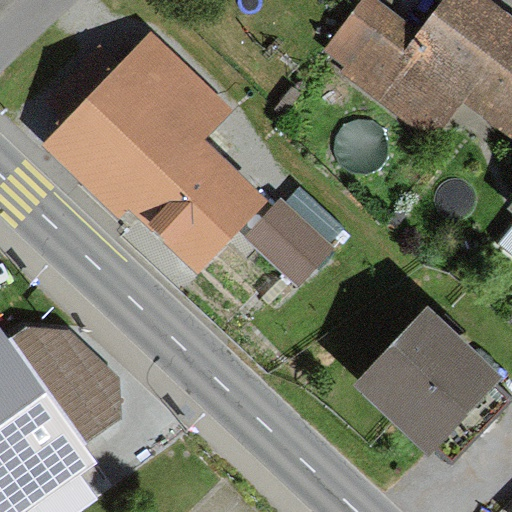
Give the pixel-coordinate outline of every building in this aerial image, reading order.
[(511,24),(477,0),(459,0),(430,42),(386,11),(344,70),(446,141),(473,101),(511,127),(511,24)] [(156,48),(60,150),(200,280),(266,209),(198,145),(227,114),(156,48)] [(246,232),(302,281),(340,239),(284,190),(246,232)] [(428,325),(353,401),(434,479),(509,403),(428,325)] [(0,511),(47,511),(93,479),(82,462),(118,436),(45,335),(13,358),(0,339),(0,511)]
